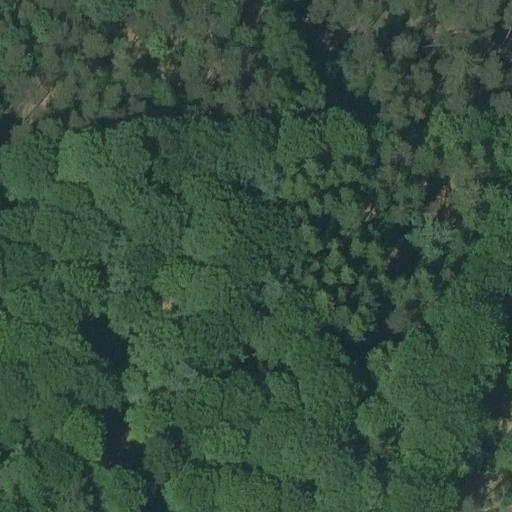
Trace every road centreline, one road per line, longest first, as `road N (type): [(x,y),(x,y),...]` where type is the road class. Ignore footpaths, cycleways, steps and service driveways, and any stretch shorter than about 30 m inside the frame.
road 1 (track): [(0,181),(511,142)]
road 2 (track): [(428,511),(511,279)]
road 3 (track): [(0,110),(190,0)]
road 4 (track): [(219,0),(317,153)]
